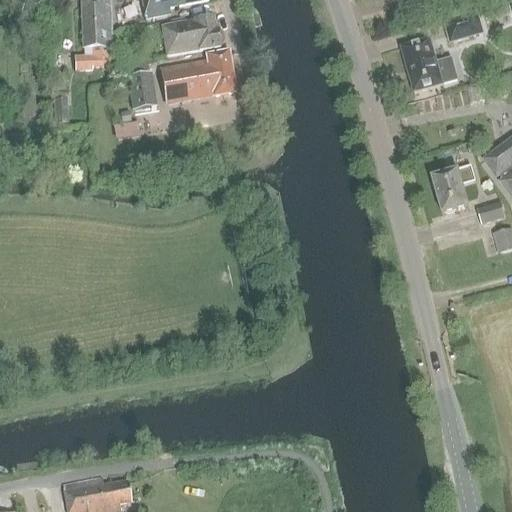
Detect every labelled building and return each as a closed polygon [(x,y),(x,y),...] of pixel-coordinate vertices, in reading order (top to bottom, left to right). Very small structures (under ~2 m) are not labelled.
[(131,0),(132,1),(136,0),(137,0),(142,22),(168,16),(167,12),(207,3),(206,0),(131,0)] [(370,0),(371,2),(378,0),(409,0),(412,10),(444,0),(370,0)] [(108,1),(80,2),(83,59),(74,59),(75,73),(91,72),(91,70),(111,68),(108,1)] [(448,47),(483,37),(477,13),(442,23),(448,47)] [(219,48),(222,44),(221,36),(216,34),(216,32),(214,32),(212,19),(160,29),(165,58),(219,48)] [(442,88),(442,87),(457,83),(451,60),(436,65),(430,43),(401,50),(414,96),(442,88)] [(166,106),(234,95),(227,54),(205,57),(206,64),(160,71),(166,106)] [(156,109),(150,74),(147,75),(146,68),(158,66),(157,60),(143,62),(143,63),(123,66),(131,113),(156,109)] [(68,126),(66,102),(52,102),(53,127),(68,126)] [(112,126),(114,140),(138,137),(137,123),(112,126)] [(511,140),(482,163),(511,203),(511,140)] [(468,210),(461,188),(474,185),(469,170),(457,173),(431,181),(441,217),(468,210)] [(476,212),(481,228),(504,221),(500,205),(476,212)] [(500,255),(511,252),(511,236),(511,231),(494,235),(500,255)] [(66,511),(118,511),(118,506),(130,504),(126,482),(102,487),(101,480),(62,487),(66,511)]
